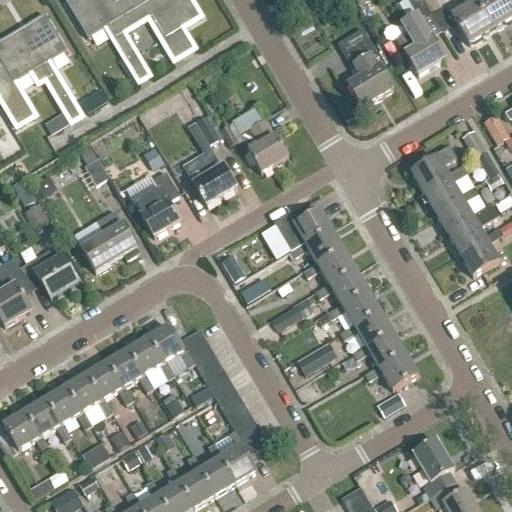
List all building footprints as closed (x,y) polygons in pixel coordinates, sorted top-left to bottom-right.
[(110,30),(131,65),(137,60),(124,38),(153,21),(166,43),(202,22),(188,0),(127,0),(115,7),(111,0),(77,0),(66,7),(88,43),(110,30)] [(351,0),(359,12),(377,0),(351,0)] [(430,20),(418,0),(410,0),(407,2),(420,25),(430,20)] [(433,0),(418,0),(430,20),(441,13),(433,0)] [(493,37),(470,0),(466,0),(462,2),(468,12),(451,23),(469,52),(493,37)] [(479,0),(470,0),(493,37),(511,25),(511,15),(502,0),(489,0),(482,4),(479,0)] [(0,73),(0,104),(17,133),(36,121),(15,87),(31,77),(39,90),(46,86),(59,108),(66,103),(45,69),(67,56),(45,19),(0,46),(0,65),(4,71),(0,73)] [(396,45),(404,59),(418,82),(445,66),(431,43),(430,44),(417,22),(403,31),(407,39),(396,45)] [(360,83),(347,91),(361,115),(393,97),(378,72),(377,73),(373,65),(378,62),(362,35),(337,49),(351,73),(353,72),(360,83)] [(233,135),(254,125),(248,114),(228,124),(233,135)] [(497,151),(511,143),(497,120),(484,128),(497,151)] [(209,152),(221,144),(208,123),(196,131),(209,152)] [(265,127),(246,138),(239,142),(249,159),(262,181),(289,165),(275,143),(265,127)] [(230,153),(238,148),(229,133),(221,138),(230,153)] [(487,157),(474,136),(462,143),(475,164),(477,163),(487,157)] [(423,200),(449,185),(447,181),(439,168),(453,160),(448,153),(434,161),(435,164),(410,179),(423,200)] [(487,157),(477,163),(481,171),(489,184),(499,178),(487,157)] [(222,174),(218,167),(213,159),(185,176),(194,191),(207,214),(237,196),(223,173),(222,174)] [(466,180),(481,171),(477,163),(475,164),(461,173),(465,180),(466,180)] [(97,192),(110,184),(99,165),(86,173),(97,192)] [(511,192),(511,191),(511,169),(511,168),(501,174),(511,192)] [(449,185),(423,200),(435,221),(461,205),(459,202),(451,189),(465,180),(461,173),(447,181),(449,185)] [(127,197),(137,214),(143,223),(142,224),(155,246),(181,230),(169,210),(182,202),(167,179),(154,187),(151,182),(127,197)] [(461,205),(435,221),(447,241),(473,226),(471,222),(485,214),(473,194),(459,202),(461,205)] [(50,227),(39,210),(24,219),(35,236),(50,227)] [(473,226),(447,241),(460,262),(485,246),(483,243),(478,234),(498,223),(491,211),(485,214),(471,222),(473,226)] [(333,237),(320,216),(300,228),(294,218),(275,229),(292,258),(305,250),(306,253),(333,237)] [(82,257),(96,281),(124,264),(127,269),(140,262),(136,257),(137,256),(115,219),(97,230),(105,243),(82,257)] [(511,226),(498,235),(502,242),(503,241),(504,243),(511,238),(511,226)] [(485,246),(460,262),(472,283),(498,267),(488,250),(502,242),(498,235),(483,243),(485,246)] [(345,258),(333,237),(306,253),(305,250),(292,258),(296,265),(309,257),(317,271),(319,273),(345,258)] [(57,254),(21,276),(34,297),(42,292),(51,306),(78,290),(57,254)] [(357,278),(345,258),(319,273),(317,271),(304,279),(308,286),(321,278),(329,292),(331,294),(357,278)] [(23,303),(34,297),(21,276),(15,265),(0,273),(0,282),(8,296),(0,301),(0,324),(5,334),(32,318),(23,303)] [(369,299),(357,278),(331,294),(329,292),(316,299),(321,306),(334,298),(342,312),(343,314),(369,299)] [(343,314),(342,312),(328,320),(333,327),(346,319),(354,333),(355,335),(381,319),(369,299),(343,314)] [(297,313),(273,327),(280,339),(303,325),(297,313)] [(394,340),(381,319),(355,335),(354,333),(341,340),(345,347),(358,340),(366,353),(367,356),(394,340)] [(333,327),(328,320),(318,326),(322,333),(333,327)] [(170,332),(149,345),(164,371),(167,369),(181,361),(189,375),(196,371),(193,367),(187,357),(181,346),(179,347),(170,332)] [(187,357),(207,346),(200,335),(181,346),(187,357)] [(406,360),(394,340),(367,356),(366,353),(353,361),(357,368),(370,360),(378,373),(380,376),(406,360)] [(144,383),(147,381),(160,373),(169,387),(176,383),(167,369),(164,371),(149,345),(128,357),(144,383)] [(193,367),(212,355),(207,346),(187,357),(193,367)] [(306,382),(329,369),(320,354),(297,367),(306,382)] [(199,376),(218,365),(212,355),(193,367),(196,371),(199,376)] [(155,395),(147,381),(144,383),(128,357),(108,369),(123,395),(126,394),(140,385),(148,399),(155,395)] [(392,397),(418,382),(406,360),(380,376),(378,373),(365,381),(369,388),(382,380),(392,397)] [(204,386),(224,374),(218,365),(199,376),(204,386)] [(134,407),(126,394),(123,395),(108,369),(87,382),(103,408),(105,406),(119,398),(127,412),(134,407)] [(210,395),(229,383),(224,374),(204,386),(209,393),(210,395)] [(113,420),(105,406),(103,408),(87,382),(66,394),(82,420),(85,418),(99,410),(107,424),(113,420)] [(216,404),(235,393),(229,383),(210,395),(214,402),(216,404)] [(206,407),(214,402),(210,395),(209,393),(200,398),(206,407)] [(221,414),(241,402),(235,393),(216,404),(221,414)] [(93,432),(85,418),(82,420),(66,394),(46,407),(61,432),(64,431),(78,423),(86,436),(93,432)] [(384,423),(405,411),(398,399),(377,411),(384,423)] [(174,423),(184,416),(176,402),(165,409),(174,423)] [(227,423),(246,412),(241,402),(221,414),(227,423)] [(72,444),(64,431),(61,432),(46,407),(25,419),(41,445),(43,443),(57,435),(65,449),(72,444)] [(233,433),(252,421),(246,412),(227,423),(233,433)] [(52,457),(43,443),(41,445),(25,419),(4,432),(5,433),(20,457),(37,447),(45,461),(52,457)] [(152,426),(157,434),(166,428),(161,420),(152,426)] [(238,442),(258,431),(252,421),(233,433),(236,437),(238,442)] [(137,443),(148,437),(142,426),(131,433),(137,443)] [(244,451),(263,440),(258,431),(238,442),(244,451)] [(20,457),(5,433),(0,436),(0,448),(9,464),(20,457)] [(118,456),(130,450),(122,437),(111,443),(118,456)] [(250,461),(244,451),(238,442),(236,437),(229,442),(237,455),(224,463),(220,465),(236,491),(257,478),(248,463),(250,461)] [(269,450),(263,440),(244,451),(250,461),(269,450)] [(424,493),(431,504),(456,488),(450,478),(454,476),(437,447),(414,461),(431,489),(424,493)] [(90,474),(110,462),(102,448),(82,460),(90,474)] [(220,465),(224,463),(216,450),(209,454),(217,467),(203,476),(200,478),(215,503),(236,491),(220,465)] [(200,478),(203,476),(195,462),(188,467),(196,480),(183,488),(179,490),(192,511),(200,511),(215,503),(200,478)] [(192,511),(179,490),(183,488),(175,474),(168,479),(176,492),(162,500),(159,502),(164,511),(192,511)] [(86,501),(99,493),(93,483),(80,491),(86,501)] [(36,505),(56,493),(50,484),(30,496),(36,505)] [(164,511),(159,502),(162,500),(154,487),(147,491),(155,504),(141,511),(164,511)] [(445,511),(476,511),(467,496),(463,499),(456,488),(431,504),(435,511),(440,511),(444,510),(445,511)] [(345,511),(352,511),(366,504),(360,494),(342,505),(345,511)] [(70,496),(57,506),(62,511),(72,511),(79,507),(70,496)] [(141,511),(133,499),(127,503),(131,511),(141,511)]
